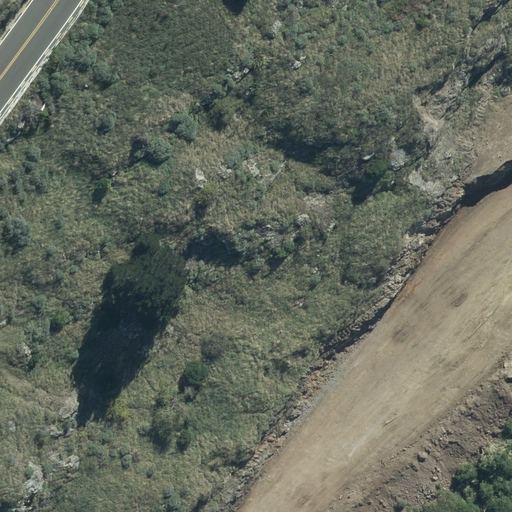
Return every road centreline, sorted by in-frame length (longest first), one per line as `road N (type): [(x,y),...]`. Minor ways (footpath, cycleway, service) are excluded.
road 1 (track): [(306,511),(461,295),(511,241)]
road 2 (track): [(461,295),(511,163)]
